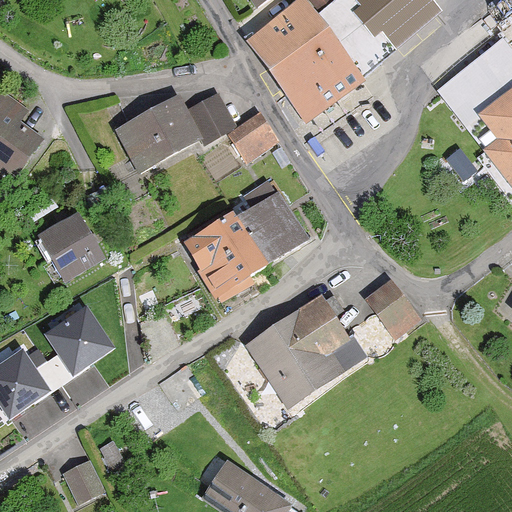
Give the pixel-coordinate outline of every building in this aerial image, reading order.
[(244,0),(252,12),(271,0),(244,0)] [(336,0),(313,20),(299,3),(244,48),(307,125),(442,16),(429,0),(336,0)] [(511,55),(501,42),(438,93),(486,153),(498,143),(478,119),(511,91),(511,55)] [(511,91),(478,119),(498,143),(486,153),(483,155),(511,191),(511,91)] [(0,93),(0,175),(13,185),(42,143),(19,126),(29,113),(0,93)] [(178,102),(116,135),(141,181),(237,129),(220,98),(185,116),(178,102)] [(276,144),(258,118),(226,141),(245,166),(276,144)] [(477,174),(459,153),(446,164),(465,185),(477,174)] [(274,197),(265,183),(242,197),(252,212),(233,223),(229,217),(179,248),(219,312),(255,290),(249,281),(311,243),(280,193),(274,197)] [(78,218),(35,242),(61,287),(103,264),(78,218)] [(422,324),(391,284),(364,304),(395,344),(422,324)] [(363,364),(321,300),(245,350),(287,414),(363,364)] [(36,370),(22,349),(0,364),(0,406),(9,420),(117,348),(87,303),(43,333),(57,355),(36,370)] [(105,496),(91,464),(63,478),(77,509),(105,496)] [(292,511),(294,510),(226,466),(201,504),(212,511),(292,511)]
